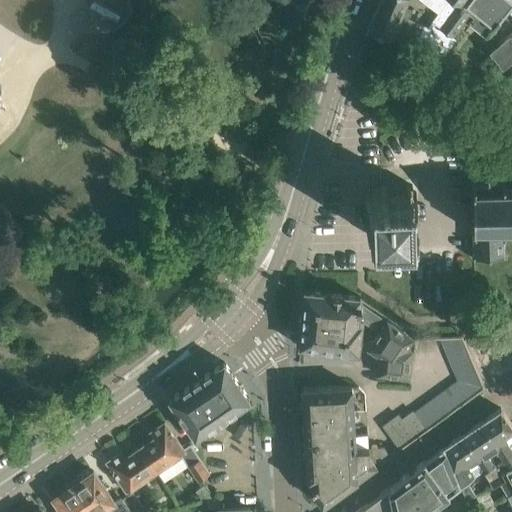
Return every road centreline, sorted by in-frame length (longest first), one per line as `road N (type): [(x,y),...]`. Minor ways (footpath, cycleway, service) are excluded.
road 1 (secondary): [(229,312),(273,245),(352,0)]
road 2 (secondary): [(0,486),(134,394),(229,312)]
road 3 (residential): [(330,511),(511,387)]
road 4 (residential): [(229,312),(277,372),(285,511)]
